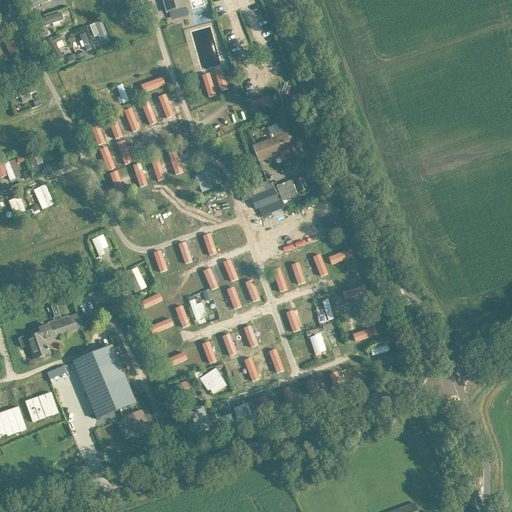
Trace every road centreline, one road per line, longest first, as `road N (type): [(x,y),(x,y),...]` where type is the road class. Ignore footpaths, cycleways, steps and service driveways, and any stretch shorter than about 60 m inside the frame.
road 1 (unclassified): [(49,511),(437,385)]
road 2 (tertiary): [(399,285),(288,0)]
road 3 (tertiary): [(484,511),(487,467),(455,378)]
road 4 (tertiary): [(437,385),(484,511)]
